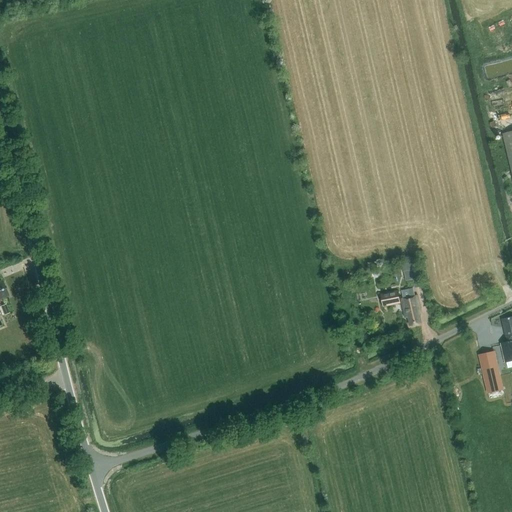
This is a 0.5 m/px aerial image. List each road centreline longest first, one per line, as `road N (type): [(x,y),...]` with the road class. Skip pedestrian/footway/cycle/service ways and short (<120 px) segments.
road 1 (unclassified): [(91,465),(290,405),(511,304)]
road 2 (unclassified): [(91,465),(0,106)]
